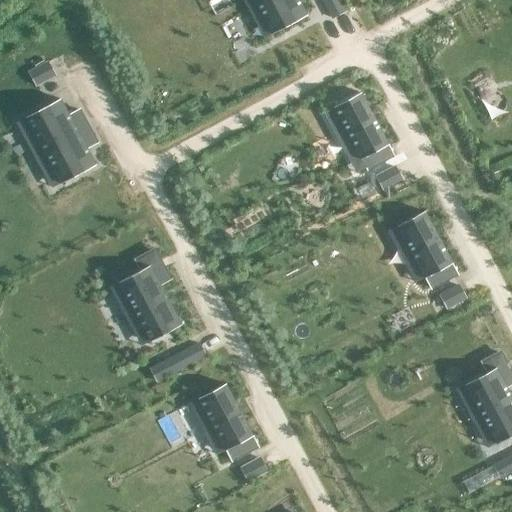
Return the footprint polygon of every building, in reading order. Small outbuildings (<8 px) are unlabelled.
[(256,0),(274,32),(308,14),(300,0),(256,0)] [(326,0),(335,16),(348,9),(342,0),(326,0)] [(32,65),(39,77),(57,68),(50,55),(32,65)] [(361,91),(334,105),(367,167),(394,152),(361,91)] [(60,178),(95,160),(86,144),(96,139),(77,105),(68,110),(59,94),(25,112),(60,178)] [(393,167),(375,176),(382,189),(400,179),(393,167)] [(425,209),(398,224),(431,286),(458,271),(425,209)] [(139,266),(118,277),(150,336),(180,320),(160,281),(169,276),(153,246),(134,256),(139,266)] [(457,286),(439,296),(446,309),(464,299),(457,286)] [(188,365),(206,355),(200,342),(181,352),(188,365)] [(487,371),(466,383),(498,442),(511,433),(511,394),(508,386),(511,383),(511,371),(501,351),(482,362),(487,371)] [(168,359),(149,368),(156,381),(175,372),(168,359)] [(226,382),(199,397),(232,459),(259,444),(226,382)] [(258,459),(239,469),(246,481),(264,472),(258,459)]
